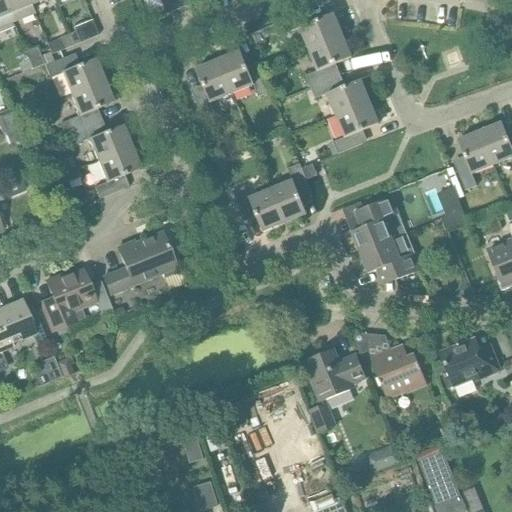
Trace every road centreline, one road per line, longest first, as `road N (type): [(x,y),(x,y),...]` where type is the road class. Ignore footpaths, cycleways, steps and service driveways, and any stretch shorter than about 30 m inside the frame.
road 1 (residential): [(231,270),(303,247),(330,259),(352,298),(511,313)]
road 2 (residential): [(352,0),(412,129),(511,94)]
road 3 (residential): [(0,263),(14,266),(106,232),(122,201),(179,177)]
road 4 (residential): [(140,55),(159,39),(292,0)]
road 5 (residential): [(179,177),(140,81),(140,55)]
